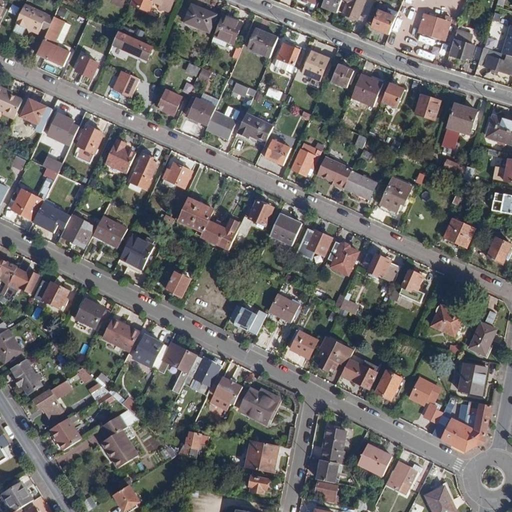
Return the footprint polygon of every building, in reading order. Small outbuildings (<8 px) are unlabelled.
[(11,0),(9,6),(22,12),(25,4),(27,0),(11,0)] [(173,0),(132,0),(130,6),(148,13),(153,3),(160,5),(159,8),(169,12),(173,0)] [(326,0),(324,8),(337,13),(338,11),(342,0),(326,0)] [(342,0),(338,11),(343,13),(343,14),(358,20),(365,0),(342,0)] [(22,12),(16,24),(28,29),(29,33),(41,31),(48,15),(48,14),(25,4),(22,12)] [(210,32),(216,15),(192,5),(185,22),(210,32)] [(389,35),(396,18),(379,11),(372,28),(389,35)] [(451,22),(425,14),(419,33),(445,41),(451,22)] [(48,15),(41,31),(47,33),(54,18),(48,15)] [(242,23),(223,16),(212,41),(224,47),(227,42),(233,44),(242,23)] [(47,33),(38,54),(64,66),(70,53),(60,49),(70,25),(54,18),(47,33)] [(511,56),(511,24),(511,25),(503,54),(511,56)] [(255,31),(250,29),(243,46),(270,58),(278,38),(256,29),(255,31)] [(473,35),(458,29),(450,55),(466,60),(467,58),(471,59),(476,46),(470,44),(473,35)] [(305,37),(299,35),(300,34),(289,30),(284,43),(301,49),(305,37)] [(119,32),(113,45),(147,60),(153,46),(119,32)] [(295,67),(301,51),(284,44),(277,60),(279,61),(277,67),(291,72),(293,66),(295,67)] [(495,51),(484,48),(479,65),(493,69),(493,72),(498,73),(498,71),(511,74),(511,56),(503,54),(502,53),(500,59),(493,57),(495,51)] [(319,80),(329,59),(313,52),(304,73),(319,80)] [(92,79),(99,64),(84,57),(77,71),(92,79)] [(197,76),(200,68),(194,65),(191,73),(197,76)] [(346,87),(352,71),(340,66),(334,82),(346,87)] [(131,97),(139,80),(122,72),(115,90),(131,97)] [(383,84),(361,75),(352,98),(373,106),(383,84)] [(257,91),(237,82),(233,90),(246,96),(247,94),(254,97),(257,91)] [(391,85),(390,84),(383,102),(397,107),(404,90),(394,86),(391,85)] [(15,119),(23,101),(12,96),(13,93),(0,87),(0,109),(4,112),(4,114),(15,119)] [(174,115),(182,98),(167,91),(159,108),(174,115)] [(434,120),(440,102),(422,96),(417,114),(434,120)] [(189,117),(208,126),(215,110),(216,108),(197,99),(189,117)] [(43,133),(53,111),(30,101),(23,117),(39,125),(37,130),(43,133)] [(301,101),(298,108),(306,112),(309,105),(301,101)] [(469,135),(477,111),(455,105),(442,146),(454,150),(460,132),(469,135)] [(298,108),(296,108),(294,113),(301,116),(301,117),(309,120),(312,114),(306,112),(298,108)] [(208,126),(206,131),(228,141),(237,121),(215,110),(208,126)] [(73,142),(81,125),(58,114),(51,131),(73,142)] [(251,136),(266,144),(274,127),(246,114),(242,123),(238,134),(249,139),(251,136)] [(511,144),(511,122),(493,116),(487,137),(511,144)] [(228,141),(233,143),(238,134),(242,123),(237,121),(228,141)] [(351,131),(352,132),(360,135),(367,138),(371,130),(355,123),(351,131)] [(95,154),(104,134),(87,127),(78,146),(95,154)] [(351,131),(341,127),(337,138),(347,143),(352,132),(351,131)] [(332,143),(339,130),(334,128),(328,142),(332,143)] [(398,151),(403,135),(396,132),(391,145),(382,141),(381,144),(398,151)] [(367,138),(360,135),(355,146),(362,149),(367,138)] [(284,165),(291,148),(273,140),(265,157),(284,165)] [(127,174),(137,153),(126,149),(127,145),(118,141),(117,145),(115,144),(107,164),(127,174)] [(312,176),(325,146),(318,143),(315,148),(305,144),(293,170),(307,176),(309,174),(312,176)] [(22,170),(26,162),(16,157),(12,165),(22,170)] [(150,180),(158,163),(144,157),(136,174),(135,173),(131,182),(147,190),(151,181),(150,180)] [(326,158),(318,176),(330,181),(337,184),(336,186),(344,190),(345,188),(352,172),(353,170),(326,158)] [(458,174),(456,177),(463,179),(465,172),(467,168),(447,159),(444,167),(458,174)] [(44,166),(59,173),(63,165),(55,161),(54,164),(47,160),(44,166)] [(186,188),(193,173),(175,164),(171,171),(168,170),(164,178),(186,188)] [(377,184),(352,172),(345,188),(369,199),(377,184)] [(79,202),(87,187),(59,173),(50,191),(60,196),(62,194),(79,202)] [(393,179),(381,206),(397,213),(401,204),(404,205),(412,187),(393,179)] [(0,204),(1,205),(9,189),(0,184),(0,204)] [(30,217),(35,220),(45,201),(22,191),(12,211),(28,219),(30,217)] [(511,214),(511,196),(495,193),(492,211),(511,214)] [(454,198),(451,205),(456,207),(459,200),(454,198)] [(210,222),(215,210),(190,199),(180,221),(205,233),(210,222)] [(72,215),(45,201),(35,220),(35,225),(55,234),(58,226),(65,229),(72,215)] [(255,206),(251,204),(242,224),(238,232),(245,235),(252,220),(266,226),(273,208),(258,201),(255,206)] [(134,210),(144,214),(147,208),(137,204),(134,210)] [(397,213),(381,206),(380,210),(395,217),(397,213)] [(301,224),(280,214),(270,236),(291,246),(301,224)] [(58,243),(60,245),(64,238),(84,248),(91,233),(88,231),(91,225),(72,215),(65,229),(58,243)] [(103,217),(93,235),(118,248),(128,229),(103,217)] [(466,248),(475,229),(453,219),(445,239),(466,248)] [(203,238),(230,250),(238,232),(242,224),(233,221),(229,230),(210,222),(205,233),(203,238)] [(324,256),(332,239),(315,231),(307,248),(324,256)] [(133,235),(121,259),(143,270),(155,247),(152,245),(155,240),(148,237),(145,242),(133,235)] [(506,258),(508,254),(511,245),(511,244),(497,238),(488,258),(503,265),(506,258)] [(360,253),(336,242),(328,260),(333,262),(330,267),(349,276),(360,253)] [(391,282),(394,274),(398,268),(390,264),(391,261),(378,255),(370,272),(391,282)] [(0,278),(9,287),(18,268),(8,263),(5,270),(0,267),(0,264),(2,260),(0,258),(0,278)] [(8,263),(2,260),(0,264),(0,267),(5,270),(8,263)] [(32,293),(40,276),(30,271),(22,288),(32,293)] [(390,295),(389,298),(397,301),(400,294),(420,303),(425,293),(418,290),(424,277),(411,271),(403,289),(395,285),(394,287),(390,295)] [(182,297),(190,280),(176,273),(168,289),(182,297)] [(61,309),(70,291),(53,283),(44,301),(61,309)] [(383,292),(390,295),(394,287),(387,284),(383,292)] [(277,295),(269,312),(291,323),(300,306),(277,295)] [(96,329),(106,310),(87,300),(78,319),(96,329)] [(340,308),(355,316),(359,307),(344,300),(340,308)] [(460,325),(464,317),(442,307),(432,326),(455,337),(460,325)] [(250,330),(258,315),(243,308),(236,322),(250,330)] [(491,325),(497,312),(492,310),(486,322),(491,325)] [(468,319),(464,317),(460,325),(465,327),(468,319)] [(140,333),(114,320),(105,339),(131,352),(140,333)] [(0,324),(0,334),(9,329),(4,322),(0,324)] [(497,330),(482,323),(470,348),(485,355),(497,330)] [(9,329),(0,334),(0,354),(6,363),(23,352),(9,329)] [(268,330),(264,344),(274,347),(279,333),(268,330)] [(309,358),(318,341),(301,332),(292,349),(309,358)] [(152,368),(163,345),(146,336),(135,358),(152,368)] [(346,366),(350,359),(354,351),(325,338),(320,348),(324,349),(320,357),(324,359),(321,367),(329,370),(331,367),(333,363),(338,366),(339,363),(346,366)] [(198,357),(171,343),(162,360),(184,371),(177,384),(183,387),(189,375),(198,357)] [(463,353),(465,347),(457,344),(455,349),(463,353)] [(218,375),(222,368),(198,356),(198,357),(189,375),(212,387),(218,375)] [(376,372),(378,368),(365,361),(363,366),(350,359),(346,366),(342,375),(369,389),(377,373),(376,372)] [(27,360),(12,369),(18,378),(16,380),(21,387),(23,385),(29,394),(42,386),(37,377),(27,360)] [(482,395),(487,369),(466,365),(460,390),(482,395)] [(83,368),(76,373),(80,380),(84,377),(88,381),(92,376),(83,368)] [(392,400),(403,379),(388,372),(378,393),(392,400)] [(96,382),(106,387),(110,378),(100,373),(96,382)] [(218,375),(212,387),(210,393),(214,395),(223,377),(218,375)] [(230,381),(223,377),(214,395),(234,405),(243,387),(236,384),(230,381)] [(425,405),(429,398),(432,391),(439,395),(442,389),(421,378),(411,398),(425,405)] [(68,380),(51,391),(36,401),(42,410),(45,408),(52,419),(64,411),(56,399),(73,389),(68,380)] [(110,392),(103,387),(94,392),(98,400),(110,392)] [(262,388),(259,393),(278,403),(280,398),(262,388)] [(278,403),(259,393),(252,389),(241,411),(267,425),(278,403)] [(432,391),(429,398),(436,401),(439,395),(432,391)] [(440,421),(433,434),(468,452),(485,443),(492,406),(481,404),(478,417),(474,416),(468,415),(469,405),(461,404),(458,423),(452,419),(451,420),(443,416),(440,421)] [(432,417),(440,421),(443,416),(446,409),(438,405),(432,417)] [(121,415),(128,426),(140,419),(129,410),(121,415)] [(121,415),(101,428),(108,439),(102,443),(119,468),(139,456),(123,430),(128,427),(128,426),(121,415)] [(52,429),(66,451),(83,440),(69,418),(52,429)] [(153,432),(158,436),(162,430),(156,427),(153,432)] [(326,451),(324,461),(337,464),(339,453),(341,453),(345,431),(328,428),(324,450),(326,451)] [(158,436),(179,455),(183,447),(162,430),(158,436)] [(190,433),(187,439),(186,448),(200,450),(200,446),(210,448),(212,438),(190,433)] [(252,441),(246,468),(274,473),(280,446),(252,441)] [(393,457),(369,445),(359,464),(384,476),(393,457)] [(321,461),(318,480),(335,483),(339,464),(337,464),(324,461),(321,461)] [(392,472),(386,485),(395,489),(394,490),(406,496),(419,471),(413,468),(399,462),(394,472),(392,472)] [(266,495),(269,480),(252,477),(250,488),(252,488),(251,492),(266,495)] [(124,489),(130,486),(126,479),(120,483),(124,489)] [(13,511),(14,511),(34,500),(23,482),(3,495),(13,511)] [(336,499),(338,487),(319,483),(317,493),(324,494),(323,501),(343,505),(344,501),(336,499)] [(124,489),(115,495),(125,511),(140,502),(130,486),(124,489)] [(456,511),(445,487),(426,497),(433,511),(456,511)] [(181,488),(174,493),(178,499),(185,494),(181,488)] [(214,503),(216,496),(200,492),(198,500),(214,503)] [(14,511),(38,511),(35,506),(37,504),(34,500),(14,511)] [(359,500),(357,508),(373,511),(374,503),(359,500)]
